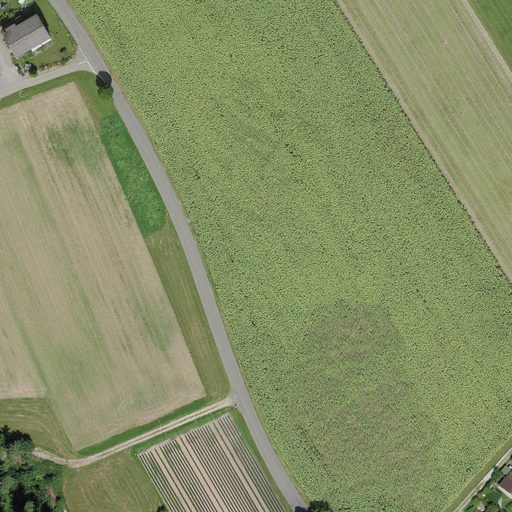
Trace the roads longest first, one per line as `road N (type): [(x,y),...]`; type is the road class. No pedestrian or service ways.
road 1 (unclassified): [(304,511),(242,396),(145,148),(95,60)]
road 2 (track): [(242,396),(83,462),(0,456)]
